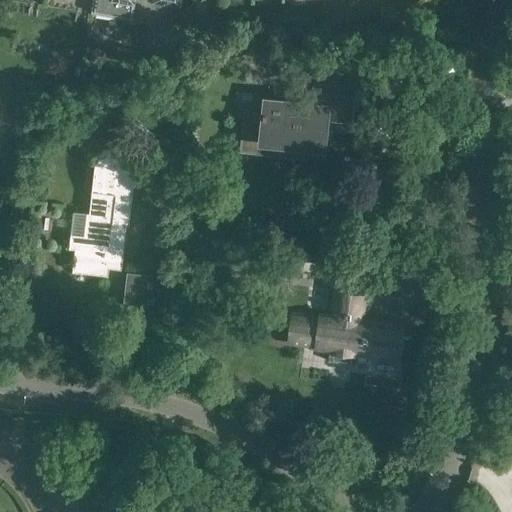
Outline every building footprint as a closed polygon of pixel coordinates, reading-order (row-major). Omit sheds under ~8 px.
[(96,0),(95,9),(131,15),(133,0),(96,0)] [(325,82),(326,70),(317,69),(316,81),(325,82)] [(311,94),(310,104),(270,100),(269,111),(265,111),(265,116),(268,117),(267,124),(251,122),(248,146),(289,150),(290,142),(321,145),(323,130),(318,129),(319,122),(324,122),(324,116),(348,118),(350,99),(311,94)] [(34,98),(14,96),(13,105),(33,107),(34,98)] [(126,225),(128,225),(136,163),(124,161),(124,157),(96,153),(90,212),(74,211),(69,247),(76,248),(73,271),(108,274),(107,274),(108,267),(121,268),(126,225)] [(335,283),(365,286),(368,267),(337,263),(335,283)] [(123,314),(156,318),(161,275),(128,272),(123,314)] [(327,360),(366,364),(368,344),(397,348),(400,328),(361,324),(365,292),(332,288),(329,316),(293,312),(290,343),(328,347),(327,360)]
